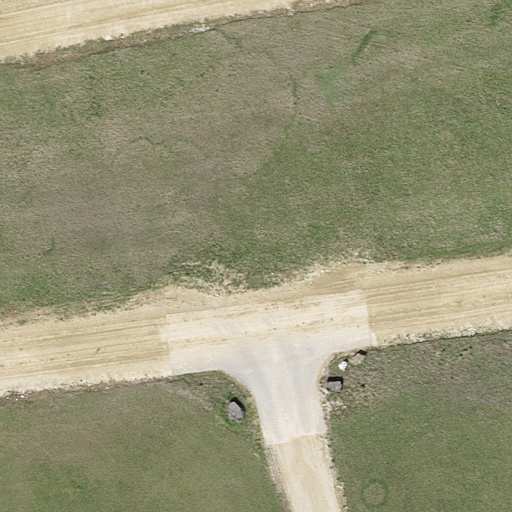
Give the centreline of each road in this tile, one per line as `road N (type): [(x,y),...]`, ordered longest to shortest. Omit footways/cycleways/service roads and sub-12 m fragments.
road 1 (track): [(511,279),(0,363)]
road 2 (track): [(321,511),(270,322)]
road 3 (track): [(0,31),(172,0)]
